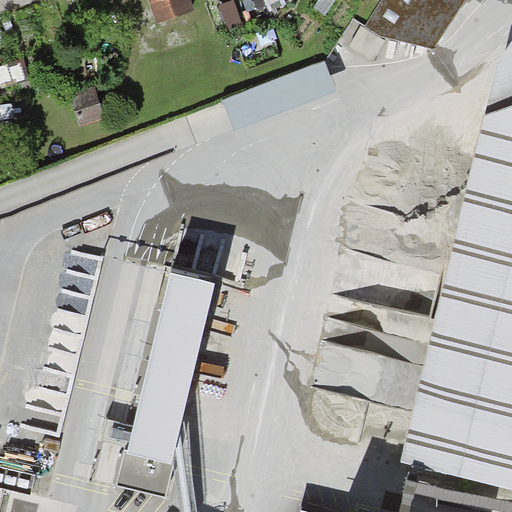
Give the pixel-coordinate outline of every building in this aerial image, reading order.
[(187,0),(147,0),(154,18),(190,6),(187,0)] [(463,0),(382,0),(365,26),(381,35),(434,49),(463,0)] [(511,48),(497,68),(404,464),(511,489),(511,48)] [(94,86),(70,91),(76,123),(101,117),(94,86)] [(125,455),(117,489),(165,501),(173,469),(170,469),(213,291),(172,282),(130,456),(125,455)]
